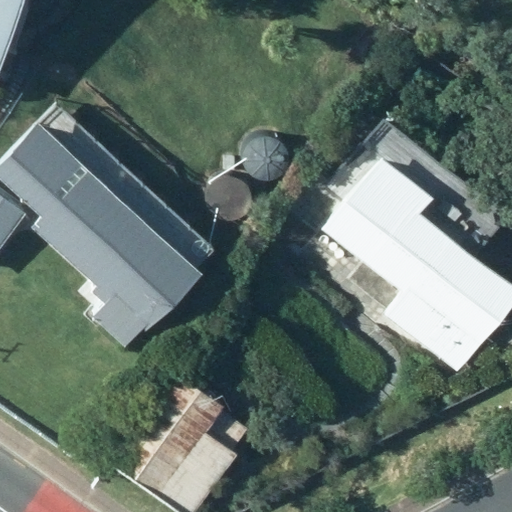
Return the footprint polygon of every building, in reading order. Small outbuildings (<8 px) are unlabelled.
[(0,0),(0,83),(30,0),(0,0)] [(38,129),(0,170),(0,184),(42,224),(33,232),(93,288),(95,319),(128,350),(204,283),(38,129)] [(385,167),(327,235),(402,298),(385,317),(460,380),(511,318),(511,295),(423,221),(434,208),(385,167)] [(0,256),(28,219),(0,198),(0,256)] [(110,469),(167,511),(199,511),(240,457),(235,454),(250,432),(178,379),(110,469)]
